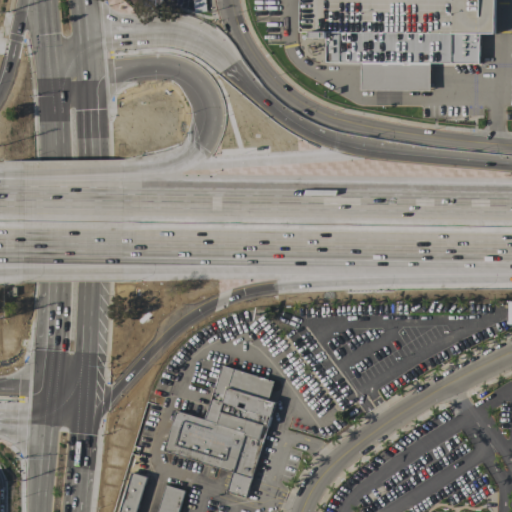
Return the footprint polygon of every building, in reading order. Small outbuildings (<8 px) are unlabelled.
[(193,0),(205,0),(206,11),(194,13),(193,0)] [(480,34),(480,64),(431,63),(430,91),(360,90),(360,63),(326,62),(326,38),(310,38),(310,32),(301,32),(301,0),(495,0),(495,34),(480,34)] [(163,451),(176,410),(205,419),(222,365),(274,381),(268,400),(275,402),(278,394),(287,397),(284,406),(275,403),(250,485),(252,485),(250,491),(248,490),(246,498),(226,492),(232,472),(163,451)] [(119,511),(131,472),(147,477),(136,511),(119,511)] [(178,511),(157,511),(166,485),(185,491),(178,511)]
